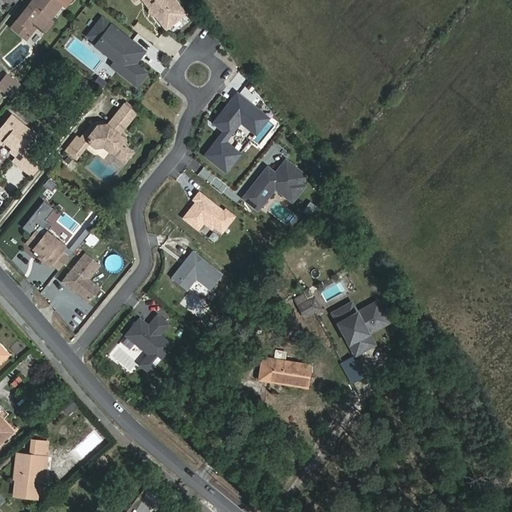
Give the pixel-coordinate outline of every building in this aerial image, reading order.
[(55,0),(33,0),(12,27),(26,39),(32,31),(27,27),(32,21),(37,25),(44,15),(50,19),(62,5),(55,0)] [(147,0),(148,1),(146,2),(167,29),(186,14),(174,0),(133,0),(135,2),(136,0),(147,0)] [(44,15),(37,25),(46,31),(53,22),(50,19),(44,15)] [(136,60),(139,59),(145,51),(102,17),(88,36),(97,43),(95,45),(115,61),(112,66),(137,86),(147,73),(136,64),(134,63),(136,60)] [(32,21),(27,27),(32,31),(37,25),(32,21)] [(74,73),(67,84),(80,94),(88,82),(74,73)] [(97,75),(93,81),(102,87),(106,81),(97,75)] [(226,171),(240,153),(225,141),(241,121),(256,133),(264,123),(254,116),(259,110),(237,93),(214,123),(224,131),(205,155),(226,171)] [(125,101),(124,103),(136,113),(137,111),(125,101)] [(124,103),(115,114),(127,124),(136,113),(124,103)] [(254,116),(264,123),(268,118),(259,110),(254,116)] [(115,114),(107,124),(119,134),(127,124),(115,114)] [(27,142),(29,139),(33,134),(12,115),(0,129),(0,142),(16,157),(13,161),(18,165),(33,147),(27,142)] [(77,136),(66,150),(74,156),(84,143),(89,143),(94,147),(103,146),(109,151),(112,148),(119,153),(125,146),(124,138),(119,134),(107,124),(103,122),(102,122),(101,124),(97,125),(96,122),(92,123),(80,138),(77,136)] [(36,144),(29,139),(27,142),(33,147),(36,144)] [(76,158),(89,143),(84,143),(74,156),(76,158)] [(133,152),(125,146),(119,153),(112,148),(109,151),(124,162),(133,152)] [(265,170),(243,198),(258,210),(275,188),(283,194),(289,186),(298,194),(302,189),(302,183),(307,176),(286,160),(275,173),(270,169),(268,173),(265,170)] [(292,201),(298,194),(289,186),(283,194),(292,201)] [(197,228),(203,221),(207,216),(214,222),(213,224),(213,225),(221,231),(233,216),(225,209),(223,211),(198,192),(193,199),(196,201),(193,205),(194,206),(191,211),(189,209),(183,217),(197,228)] [(32,235),(26,243),(40,254),(45,258),(43,261),(49,266),(51,263),(59,269),(73,252),(47,231),(52,225),(45,219),(54,208),(44,200),(22,227),(32,235)] [(213,224),(214,222),(207,216),(203,221),(211,228),(213,225),(213,224)] [(186,262),(185,262),(184,264),(182,263),(171,277),(186,289),(194,278),(208,289),(220,273),(191,251),(186,258),(188,259),(186,262)] [(62,282),(88,302),(99,288),(88,279),(99,265),(84,253),(62,282)] [(303,320),(323,309),(315,295),(295,305),(303,320)] [(355,309),(336,320),(353,352),(368,344),(361,332),(360,333),(359,330),(364,327),(366,330),(386,319),(375,298),(355,309)] [(336,320),(355,309),(349,299),(330,310),(336,320)] [(158,315),(150,326),(141,319),(127,336),(149,355),(140,366),(150,374),(173,346),(161,336),(170,325),(158,315)] [(366,330),(364,327),(359,330),(360,333),(361,332),(368,344),(373,341),(366,330)] [(260,380),(270,382),(273,360),(264,358),(260,380)] [(273,360),(270,382),(307,388),(310,365),(273,360)] [(67,411),(76,404),(71,398),(62,406),(67,411)] [(78,407),(76,404),(67,411),(70,414),(78,407)] [(0,444),(13,432),(0,416),(0,444)] [(20,453),(16,479),(14,495),(37,498),(39,482),(43,456),(45,442),(30,440),(28,454),(20,453)] [(12,479),(16,479),(20,453),(16,453),(12,479)] [(102,467),(109,460),(103,454),(96,461),(102,467)] [(48,457),(43,456),(39,482),(44,482),(48,457)]
